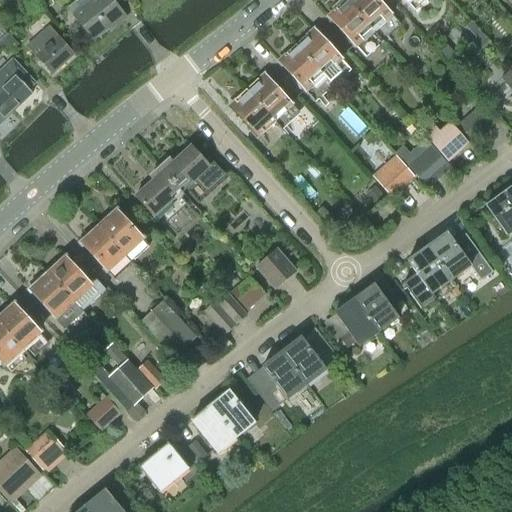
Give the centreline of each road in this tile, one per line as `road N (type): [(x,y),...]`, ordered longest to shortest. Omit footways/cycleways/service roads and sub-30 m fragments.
road 1 (residential): [(47,511),(342,273)]
road 2 (residential): [(342,273),(169,79)]
road 3 (residential): [(0,225),(169,79)]
road 4 (residential): [(342,273),(511,155)]
road 5 (residential): [(169,79),(271,0)]
